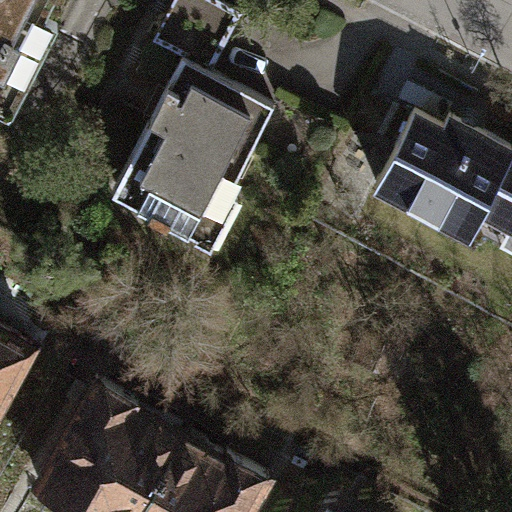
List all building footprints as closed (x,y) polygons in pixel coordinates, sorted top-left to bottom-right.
[(0,0),(0,78),(5,82),(21,53),(34,60),(57,18),(42,10),(47,0),(0,0)] [(170,0),(152,35),(183,51),(209,64),(238,9),(221,0),(170,0)] [(273,98),(209,64),(183,51),(113,184),(148,203),(145,208),(166,219),(169,213),(203,231),(273,98)] [(415,111),(379,178),(467,226),(476,212),(511,145),(448,111),(441,125),(415,111)] [(511,145),(476,212),(511,230),(511,145)] [(0,396),(33,339),(0,320),(0,396)] [(36,477),(97,511),(129,511),(180,424),(134,398),(136,393),(97,371),(36,477)] [(129,511),(242,511),(268,469),(225,444),(223,448),(180,424),(129,511)]
